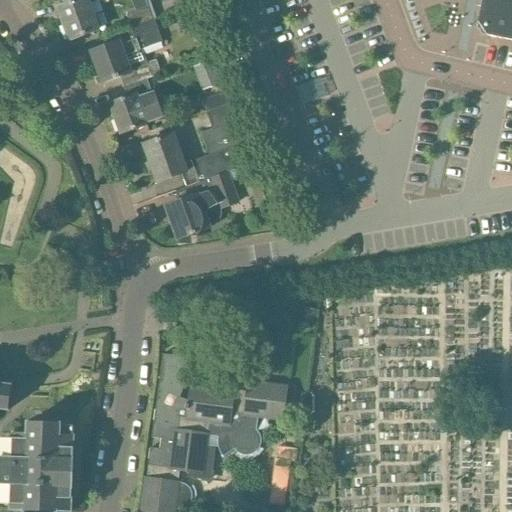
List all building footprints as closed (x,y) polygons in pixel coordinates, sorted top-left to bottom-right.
[(78,0),(79,0),(58,8),(70,40),(100,30),(90,3),(97,0),(78,0)] [(511,42),(511,0),(482,0),(478,21),(477,23),(484,34),(485,35),(486,37),(511,42)] [(132,29),(155,20),(150,7),(127,16),(132,29)] [(155,20),(154,21),(132,29),(121,33),(124,42),(121,43),(120,42),(92,52),(104,84),(121,78),(124,87),(147,78),(151,77),(161,73),(157,61),(147,64),(143,50),(163,43),(155,20)] [(155,92),(152,93),(147,78),(124,87),(129,99),(111,105),(122,134),(148,125),(148,124),(164,118),(155,92)] [(230,102),(226,91),(203,100),(208,113),(230,105),(231,104),(230,102)] [(208,113),(213,128),(237,120),(231,104),(208,113)] [(183,176),(187,187),(227,173),(227,172),(252,163),(237,120),(213,128),(202,132),(210,155),(204,157),(209,172),(198,176),(196,172),(188,175),(188,174),(183,176)] [(174,134),(144,145),(156,178),(168,174),(169,178),(182,174),(183,176),(188,174),(188,175),(196,172),(198,176),(209,172),(204,157),(184,164),(174,134)] [(232,186),(227,173),(187,187),(191,198),(167,206),(172,222),(178,238),(210,227),(216,218),(221,208),(238,202),(232,186)] [(314,322),(315,310),(307,309),(306,321),(314,322)] [(176,354),(163,351),(151,437),(161,439),(159,449),(150,448),(147,466),(149,466),(147,479),(145,479),(140,511),(174,511),(175,510),(181,511),(186,509),(190,506),(193,500),(193,494),(190,488),(184,484),(176,484),(178,472),(189,473),(188,479),(212,482),(216,449),(219,449),(220,454),(223,458),(235,450),(238,454),(241,456),(246,457),(253,455),(257,453),(261,446),(261,439),(259,434),(257,432),(259,418),(282,421),(286,388),(248,383),(247,384),(234,383),(234,377),(206,373),(202,388),(190,386),(187,405),(185,405),(180,402),(197,355),(176,354)] [(31,391),(30,390),(30,397),(0,395),(0,511),(22,511),(25,511),(43,511),(57,511),(71,511),(74,436),(73,436),(74,398),(50,397),(50,391),(31,391)] [(290,460),(275,458),(269,503),(284,505),(290,460)]
